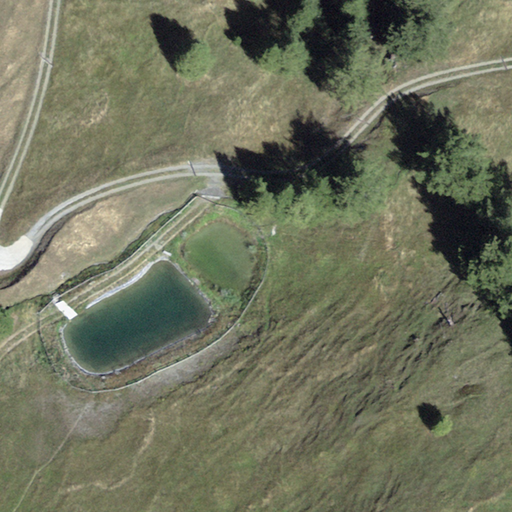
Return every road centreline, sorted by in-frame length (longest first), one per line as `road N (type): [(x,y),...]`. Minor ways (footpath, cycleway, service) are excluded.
road 1 (track): [(0,260),(21,254),(39,230),(91,194),(189,170),(289,174),(367,117),(418,92),(471,71),(511,69)]
road 2 (track): [(220,171),(204,201),(119,276),(0,351)]
road 3 (track): [(53,0),(46,68),(0,200)]
